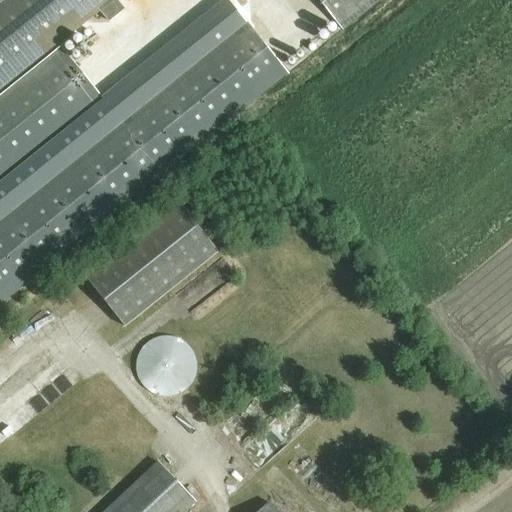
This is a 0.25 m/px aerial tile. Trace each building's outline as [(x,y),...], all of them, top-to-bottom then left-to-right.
[(227,0),(105,102),(0,185),(0,222),(247,24),(227,0)] [(0,90),(112,0),(5,0),(0,4),(0,90)] [(314,0),(342,33),(382,0),(314,0)] [(102,13),(109,23),(124,11),(117,1),(102,13)] [(0,305),(288,75),(247,24),(0,222),(0,305)] [(63,50),(60,52),(0,99),(0,185),(105,102),(63,50)] [(125,328),(219,253),(179,202),(85,277),(125,328)] [(194,374),(193,361),(187,349),(176,342),(163,339),(151,343),(141,351),(136,363),(136,377),(142,388),(153,396),(166,398),(179,395),(188,386),(194,374)] [(187,511),(197,504),(158,462),(104,511),(187,511)]
